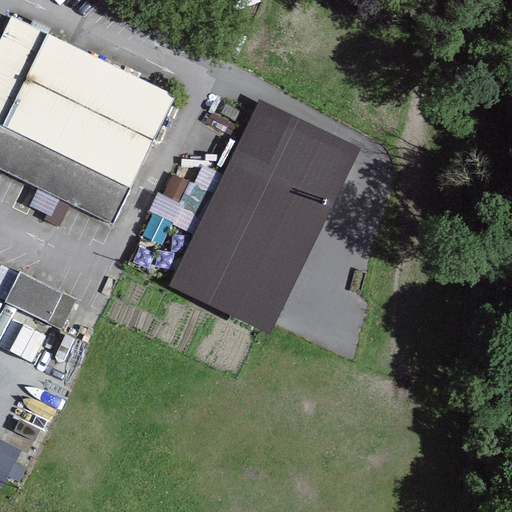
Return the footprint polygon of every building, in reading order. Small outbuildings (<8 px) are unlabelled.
[(0,163),(118,221),(180,94),(17,14),(0,47),(0,163)] [(366,153),(258,105),(172,299),(280,347),(366,153)] [(226,173),(206,163),(197,181),(175,171),(165,192),(161,190),(151,209),(197,232),(226,173)] [(0,261),(0,294),(6,297),(5,300),(61,327),(77,296),(19,268),(19,269),(1,260),(0,261)] [(0,489),(2,490),(22,449),(0,438),(0,489)]
